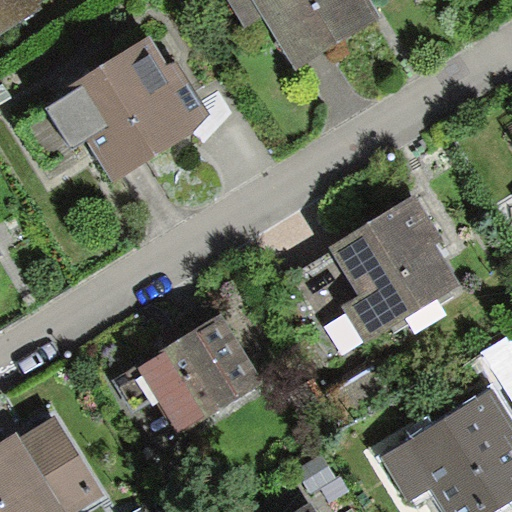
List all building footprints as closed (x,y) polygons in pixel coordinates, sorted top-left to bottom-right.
[(0,0),(0,29),(46,0),(0,0)] [(226,0),(242,23),(258,12),(294,67),(373,15),(363,0),(226,0)] [(135,36),(46,93),(48,97),(33,107),(59,148),(76,136),(104,179),(207,114),(169,55),(154,64),(135,36)] [(408,194),(320,249),(372,332),(460,278),(408,194)] [(208,316),(126,366),(169,437),(251,387),(208,316)] [(511,460),(476,398),(375,457),(400,500),(423,486),(438,511),(482,511),(511,495),(511,460)] [(10,430),(0,435),(0,511),(61,511),(62,511),(54,499),(89,477),(52,418),(17,440),(10,430)] [(312,511),(303,497),(278,511),(312,511)]
